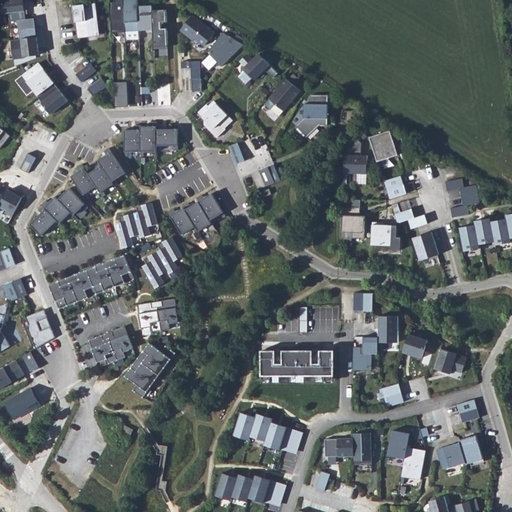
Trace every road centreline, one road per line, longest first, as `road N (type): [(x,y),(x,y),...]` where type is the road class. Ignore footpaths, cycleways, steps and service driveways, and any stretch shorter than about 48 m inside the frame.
road 1 (residential): [(511,281),(422,293),(374,275),(337,273),(243,213),(183,118),(98,118),(69,135),(23,224),(62,331),(68,401),(29,480)]
road 2 (residential): [(286,511),(307,443),(322,422),(387,415),(487,388)]
road 3 (residential): [(487,388),(508,452),(505,511)]
